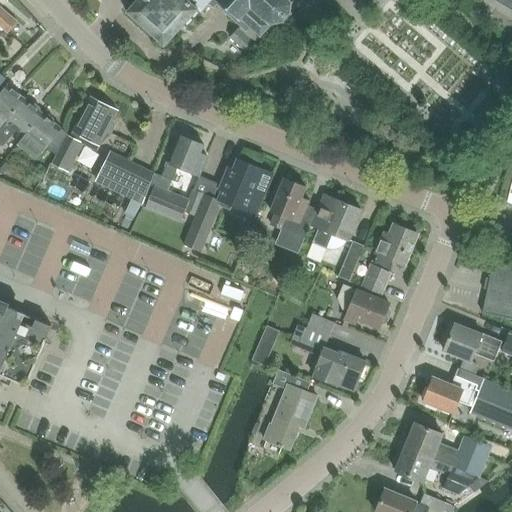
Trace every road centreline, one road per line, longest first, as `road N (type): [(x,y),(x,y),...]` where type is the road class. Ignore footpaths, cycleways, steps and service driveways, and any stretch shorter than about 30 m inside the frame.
road 1 (residential): [(44,0),(115,67),(158,91),(453,212)]
road 2 (residential): [(268,511),(364,430),(391,383),(453,212)]
